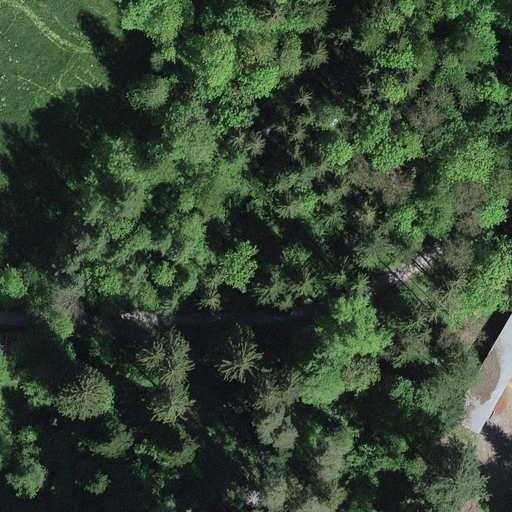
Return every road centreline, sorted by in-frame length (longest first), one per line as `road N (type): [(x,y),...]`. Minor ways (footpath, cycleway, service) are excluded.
road 1 (track): [(511,200),(447,251),(368,293),(248,320),(0,321)]
road 2 (track): [(511,197),(352,0)]
